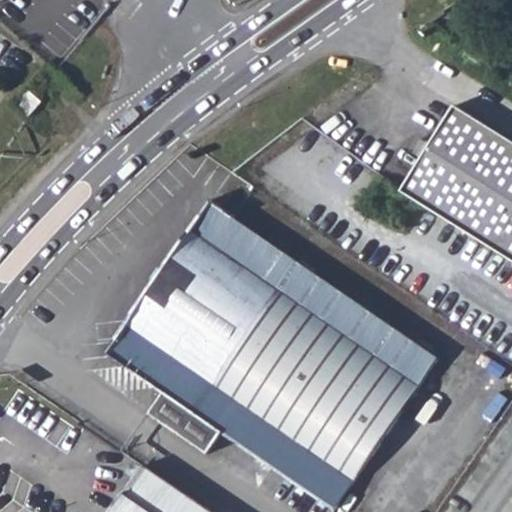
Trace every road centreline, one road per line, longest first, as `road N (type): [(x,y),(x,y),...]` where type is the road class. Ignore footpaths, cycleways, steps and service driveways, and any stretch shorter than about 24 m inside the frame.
road 1 (secondary): [(0,307),(102,193),(205,103)]
road 2 (secondary): [(182,78),(0,252)]
road 3 (secondary): [(205,103),(349,0)]
road 4 (secondary): [(291,0),(182,78)]
